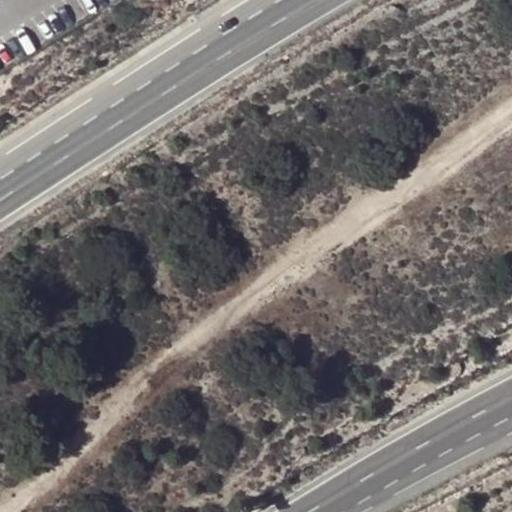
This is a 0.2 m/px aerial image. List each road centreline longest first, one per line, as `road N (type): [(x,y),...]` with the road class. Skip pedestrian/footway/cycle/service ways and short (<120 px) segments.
road 1 (trunk): [(308,0),(43,159)]
road 2 (trunk): [(278,0),(43,159)]
road 3 (trunk): [(324,511),(511,402)]
road 4 (trunk): [(339,511),(511,426)]
